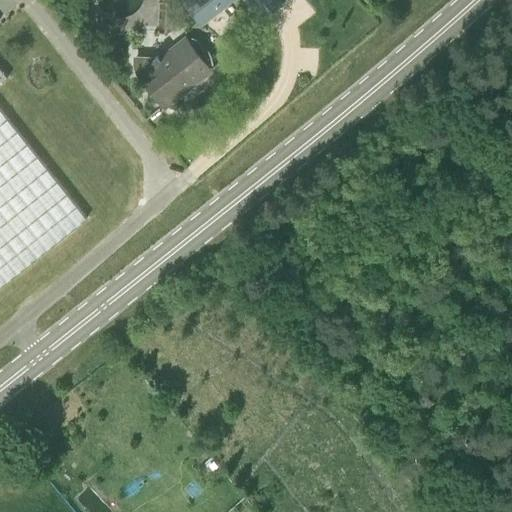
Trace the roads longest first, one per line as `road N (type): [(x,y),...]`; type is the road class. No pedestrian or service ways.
road 1 (secondary): [(43,355),(477,0)]
road 2 (unclassified): [(15,324),(175,186)]
